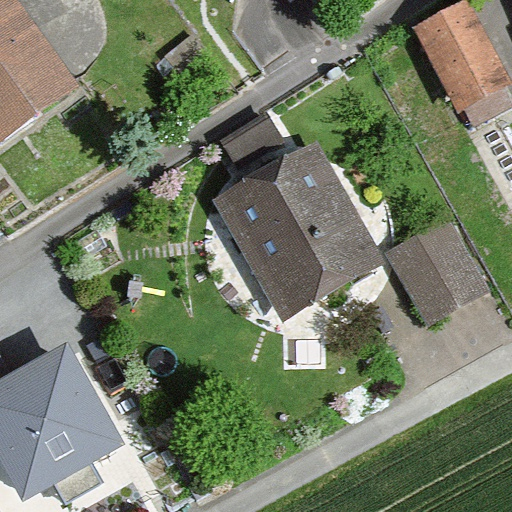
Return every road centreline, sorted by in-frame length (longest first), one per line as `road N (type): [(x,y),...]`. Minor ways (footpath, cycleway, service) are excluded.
road 1 (residential): [(0,262),(400,0)]
road 2 (track): [(231,511),(511,360)]
